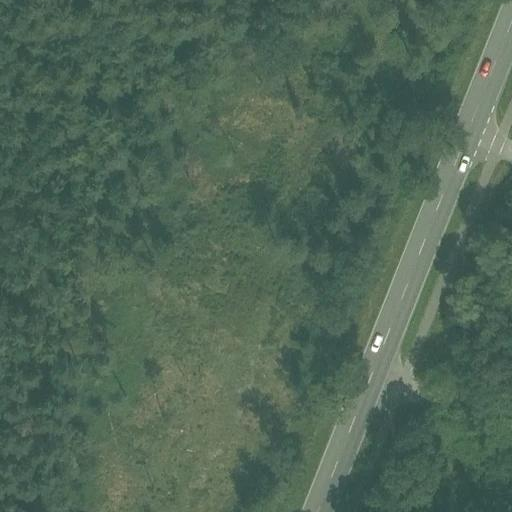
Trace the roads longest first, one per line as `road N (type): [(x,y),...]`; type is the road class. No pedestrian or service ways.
road 1 (primary): [(316,511),(511,23)]
road 2 (track): [(369,377),(434,396),(511,396)]
